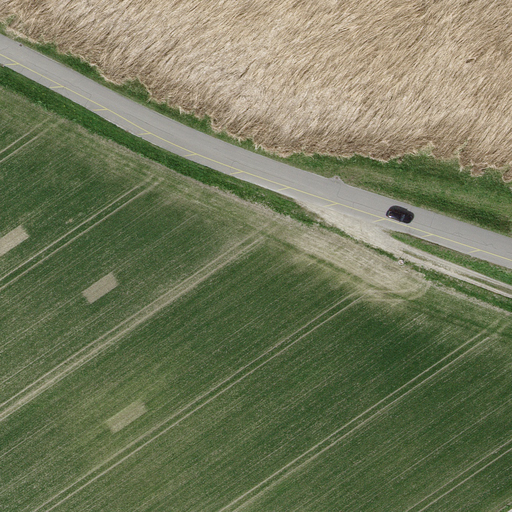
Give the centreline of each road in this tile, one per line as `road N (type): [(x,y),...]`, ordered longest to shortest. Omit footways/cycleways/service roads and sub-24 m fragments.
road 1 (residential): [(511,252),(188,140),(0,46)]
road 2 (track): [(355,200),(382,239),(511,292)]
